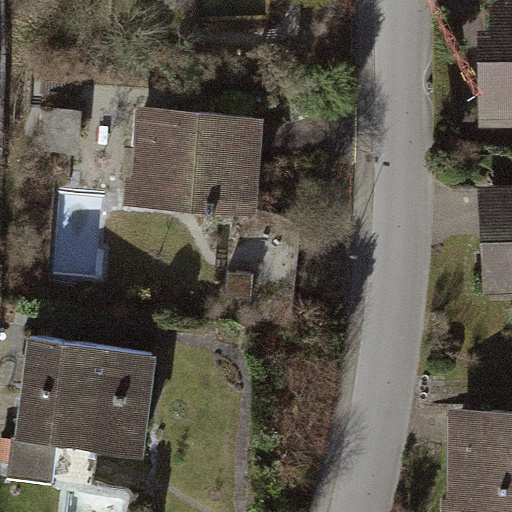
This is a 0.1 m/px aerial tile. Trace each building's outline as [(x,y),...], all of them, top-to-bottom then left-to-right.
[(511,0),(499,0),(499,13),(483,13),(483,41),(471,41),(472,135),(511,134),(511,0)] [(250,220),(257,124),(128,116),(122,212),(250,220)] [(511,301),(511,194),(477,196),(481,303),(511,301)] [(254,267),(230,266),(229,290),(253,291),(254,267)] [(143,451),(153,351),(23,338),(8,480),(51,485),(55,442),(143,451)] [(511,511),(511,415),(437,415),(436,511),(511,511)]
